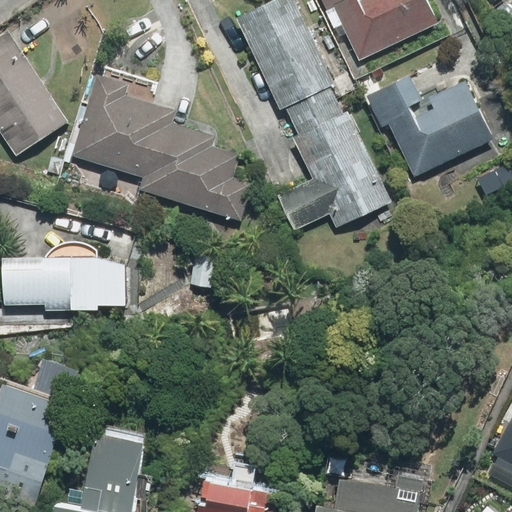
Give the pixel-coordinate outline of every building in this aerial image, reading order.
[(392,206),(290,0),(274,0),(229,23),(307,180),(273,197),(292,234),(327,216),(336,234),(392,206)] [(317,0),(336,39),(344,35),(357,64),(437,27),(424,0),(317,0)] [(0,31),(0,137),(16,159),(66,123),(0,31)] [(411,77),(365,99),(381,133),(391,129),(413,177),(492,140),(466,84),(423,104),(411,77)] [(144,181),(141,192),(240,223),(252,186),(231,180),(238,158),(212,150),(214,141),(169,127),(173,115),(126,100),(129,89),(96,79),(72,158),(144,181)] [(119,262),(0,261),(0,283),(0,312),(118,314),(119,262)] [(0,504),(22,511),(31,511),(78,374),(37,360),(25,395),(1,387),(0,389),(0,504)] [(511,413),(492,457),(511,466),(511,413)] [(77,511),(50,508),(49,511),(130,511),(142,434),(90,427),(77,511)] [(416,511),(417,507),(427,509),(432,470),(416,468),(324,457),(321,478),(334,480),(330,511),(320,511),(312,511),(311,511),(416,511)] [(192,511),(271,511),(274,497),(248,494),(251,470),(199,463),(192,511)]
